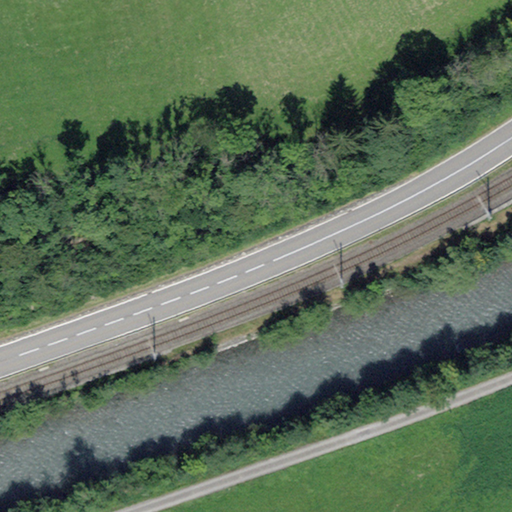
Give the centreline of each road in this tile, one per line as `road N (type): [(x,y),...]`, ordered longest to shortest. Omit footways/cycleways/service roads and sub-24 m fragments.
road 1 (primary): [(511,137),(279,258),(0,362)]
road 2 (residential): [(511,377),(133,511)]
